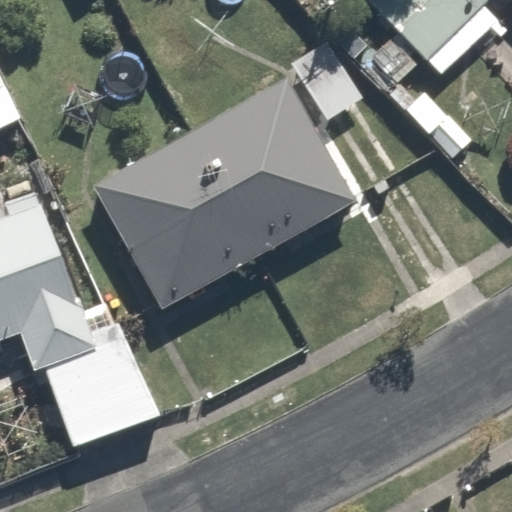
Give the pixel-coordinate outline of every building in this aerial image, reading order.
[(361,0),(425,62),(485,0),(361,0)] [(324,35),(282,62),(322,125),(364,98),(324,35)] [(0,74),(0,137),(24,127),(0,74)] [(90,187),(156,312),(350,209),(283,84),(90,187)] [(0,344),(19,337),(34,375),(41,372),(71,447),(158,413),(121,318),(99,327),(49,200),(0,219),(0,344)]
